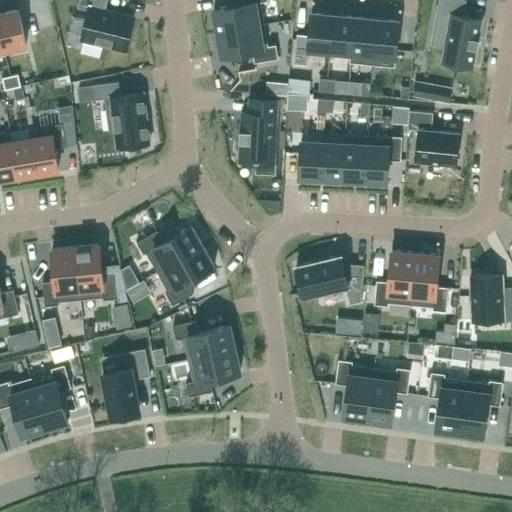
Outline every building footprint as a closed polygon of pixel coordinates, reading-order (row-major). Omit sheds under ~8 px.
[(89,9),(82,38),(125,49),(133,18),(103,10),(105,0),(80,0),(79,6),(89,9)] [(243,0),(244,3),(213,8),(217,32),(264,23),(261,1),(268,0),(243,0)] [(464,0),(439,0),(437,13),(451,15),(445,46),(443,61),(472,67),(475,48),(477,48),(478,46),(476,46),(477,40),(479,40),(479,38),(477,38),(481,19),(462,16),(465,0),(464,0)] [(26,44),(18,10),(0,13),(0,31),(5,54),(6,54),(5,49),(26,44)] [(330,51),(333,15),(311,13),(308,49),(330,51)] [(333,15),(330,55),(350,57),(350,62),(351,62),(355,17),(333,15)] [(355,17),(351,62),(372,64),(376,19),(355,17)] [(376,19),(372,64),(395,66),(399,21),(376,19)] [(264,23),(217,32),(221,55),(252,50),(255,62),(278,58),(276,44),(268,45),(264,23)] [(18,74),(10,76),(13,87),(21,86),(18,74)] [(10,76),(2,77),(5,89),(13,87),(10,76)] [(319,78),(318,90),(326,91),(328,79),(319,78)] [(328,79),(326,91),(334,92),(336,80),(328,79)] [(121,95),(119,81),(94,84),(96,99),(105,98),(110,129),(115,129),(118,146),(149,142),(143,92),(121,95)] [(362,82),(361,94),(369,95),(371,83),(362,82)] [(14,87),(16,99),(25,97),(22,85),(14,87)] [(34,85),(25,87),(27,96),(35,94),(34,85)] [(401,86),(400,98),(408,98),(409,86),(401,86)] [(318,98),(317,110),(325,111),(326,99),(318,98)] [(273,162),(276,100),(250,99),(250,113),(242,113),(241,130),(239,130),(239,141),(241,141),(240,160),(273,162)] [(326,99),(325,111),(333,112),(334,100),(326,99)] [(361,102),(360,114),(368,115),(369,103),(361,102)] [(60,123),(30,128),(38,173),(58,169),(55,148),(67,146),(77,145),(73,105),(58,107),(60,123)] [(409,110),(407,128),(418,129),(415,160),(456,164),(459,132),(431,129),(433,112),(409,110)] [(38,173),(30,128),(29,128),(30,138),(12,141),(11,131),(10,131),(17,176),(38,173)] [(0,132),(0,178),(17,176),(10,131),(0,132)] [(323,142),(322,177),(343,178),(345,133),(344,143),(323,142)] [(345,133),(343,178),(365,179),(367,134),(345,133)] [(367,134),(365,179),(387,181),(388,159),(401,160),(402,136),(367,134)] [(301,140),(299,176),(322,177),(323,142),(301,140)] [(203,245),(191,225),(164,240),(158,230),(137,241),(144,253),(146,252),(157,271),(203,245)] [(102,275),(99,244),(75,246),(81,298),(103,296),(103,299),(117,298),(115,274),(102,275)] [(187,282),(215,266),(203,245),(157,271),(168,291),(166,292),(173,304),(194,292),(187,282)] [(81,298),(75,246),(52,249),(55,280),(43,281),(45,305),(59,304),(59,301),(81,298)] [(377,280),(374,304),(388,305),(388,302),(410,304),(415,252),(392,250),(389,281),(377,280)] [(415,252),(410,304),(433,306),(432,309),(446,310),(448,287),(436,286),(439,254),(415,252)] [(318,260),(296,265),(303,295),(346,285),(350,303),(361,300),(364,265),(342,263),(341,255),(324,259),(324,258),(318,260)] [(511,287),(503,288),(503,287),(502,274),(470,276),(473,320),(503,318),(503,320),(511,319),(511,287)] [(1,292),(0,287),(0,317),(19,313),(13,290),(1,292)] [(235,348),(230,325),(199,332),(196,320),(173,325),(176,339),(184,337),(189,359),(235,348)] [(27,339),(9,343),(11,351),(39,344),(35,330),(26,332),(27,339)] [(121,369),(103,372),(112,416),(139,410),(133,379),(150,375),(145,348),(118,353),(121,369)] [(210,378),(240,371),(235,348),(189,359),(194,380),(186,382),(189,396),(213,390),(210,378)] [(339,359),(335,383),(348,384),(344,415),(367,419),(374,367),(352,364),(352,361),(339,359)] [(31,377),(45,427),(68,421),(59,390),(71,387),(64,364),(51,368),(53,375),(33,381),(31,377)] [(374,367),(367,419),(391,422),(395,391),(407,392),(410,369),(397,367),(396,370),(374,367)] [(431,372),(428,395),(440,397),(436,428),(460,431),(467,379),(445,376),(445,373),(431,372)] [(8,380),(0,382),(0,407),(14,404),(23,434),(45,427),(31,377),(9,383),(8,380)] [(467,379),(460,431),(483,435),(487,403),(500,405),(503,381),(489,379),(489,382),(467,379)]
